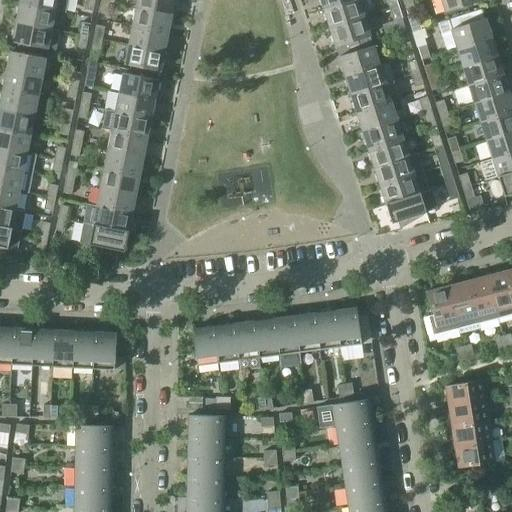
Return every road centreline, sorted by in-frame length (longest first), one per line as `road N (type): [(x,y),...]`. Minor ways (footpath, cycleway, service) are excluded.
road 1 (residential): [(425,511),(382,264)]
road 2 (residential): [(153,292),(382,264)]
road 3 (residential): [(149,511),(153,292)]
road 4 (residential): [(0,291),(153,292)]
road 5 (residential): [(382,264),(511,232)]
